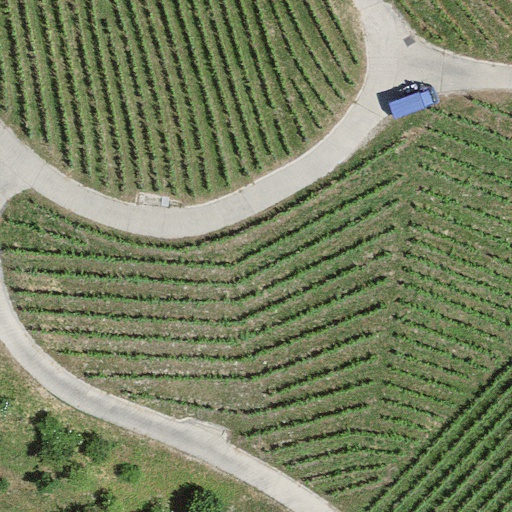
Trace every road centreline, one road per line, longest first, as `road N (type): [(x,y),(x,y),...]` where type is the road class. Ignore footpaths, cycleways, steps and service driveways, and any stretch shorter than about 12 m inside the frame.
road 1 (track): [(365,0),(385,68),(376,104),(313,169),(240,208),(159,223),(102,211),(0,143)]
road 2 (track): [(0,311),(12,339),(54,384),(234,452),(321,511)]
road 3 (track): [(385,68),(511,81)]
